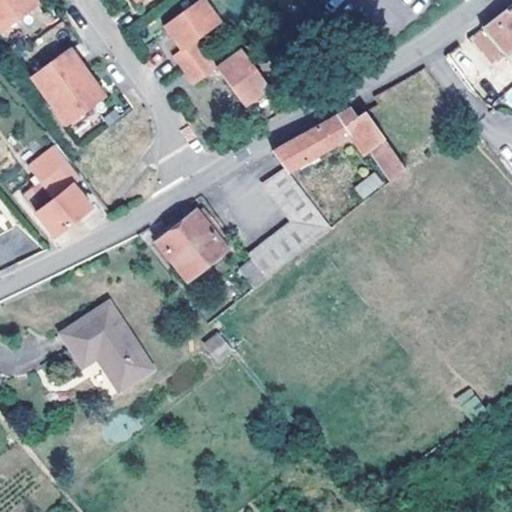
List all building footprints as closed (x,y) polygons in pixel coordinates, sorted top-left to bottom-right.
[(0,0),(0,26),(35,1),(33,0),(0,0)] [(227,88),(239,105),(265,88),(236,46),(212,63),(204,50),(193,36),(217,19),(203,0),(191,0),(160,23),(168,35),(177,48),(169,54),(178,68),(189,84),(213,68),(227,88)] [(511,2),(504,10),(480,29),(502,56),(511,47),(511,2)] [(42,97),(61,122),(102,94),(83,69),(66,45),(26,74),(42,97)] [(482,78),(456,46),(444,55),(470,88),(482,78)] [(511,47),(502,56),(511,69),(511,47)] [(353,116),(348,108),(304,133),(272,152),(283,168),(285,170),(346,135),(360,155),(368,151),(381,171),(321,219),(327,227),(402,168),(362,111),(353,116)] [(36,183),(51,201),(34,215),(52,236),(88,206),(70,185),(77,179),(63,162),(50,146),(23,167),(36,183)] [(250,260),(262,277),(327,227),(321,219),(285,170),(283,168),(262,184),(291,223),(247,257),(250,260)] [(222,245),(193,209),(153,239),(183,276),(222,245)] [(236,270),(249,287),(262,277),(250,260),(236,270)] [(79,367),(88,362),(94,359),(116,391),(151,368),(107,302),(64,331),(57,335),(79,367)] [(216,335),(203,344),(216,360),(228,350),(216,335)] [(470,420),(485,410),(470,387),(454,398),(470,420)]
